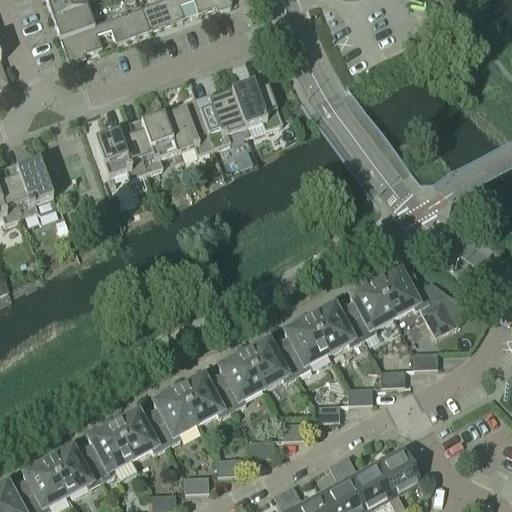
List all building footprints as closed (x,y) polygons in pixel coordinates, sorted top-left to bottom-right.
[(86,11),(82,0),(52,0),(44,3),(51,24),(52,23),(86,11)] [(176,0),(141,13),(149,35),(183,23),(178,10),(192,5),(197,18),(218,10),(220,15),(228,12),(230,11),(230,10),(231,9),(231,7),(231,6),(228,0),(176,0)] [(93,30),(86,11),(52,23),(59,43),(93,31),(93,30)] [(101,53),(96,40),(110,35),(114,48),(149,35),(141,13),(93,30),(93,31),(59,43),(67,65),(67,66),(68,67),(70,68),(71,68),(73,68),(81,65),(80,60),(101,53)] [(281,131),(263,81),(245,87),(247,91),(230,98),(246,143),(250,142),(247,134),(261,129),(264,137),(281,131)] [(246,143),(230,98),(213,104),(211,99),(194,105),(213,155),(229,149),(226,141),(240,137),(243,145),(246,143)] [(213,155),(194,105),(178,111),(179,116),(162,122),(179,168),(182,166),(179,159),(193,153),(196,162),(213,155)] [(179,168),(162,122),(145,128),(143,124),(127,130),(145,180),(161,174),(159,166),(172,161),(175,169),(179,168)] [(145,180),(127,130),(110,136),(112,140),(93,147),(110,192),(115,191),(112,183),(125,178),(128,186),(145,180)] [(55,212),(39,166),(20,173),(19,168),(2,174),(20,225),(36,219),(39,221),(53,216),(55,212)] [(20,225),(2,174),(0,175),(0,223),(3,231),(20,225)] [(467,316),(438,295),(430,289),(420,294),(412,280),(403,284),(398,275),(389,280),(387,278),(377,284),(378,286),(373,289),(392,324),(412,313),(414,317),(418,315),(434,344),(456,333),(467,316)] [(392,324),(373,289),(369,291),(368,289),(357,294),(359,297),(349,302),(354,311),(346,315),(362,346),(376,338),(374,334),(392,324)] [(362,346),(346,315),(338,320),(333,311),(323,316),(322,314),(311,319),(313,322),(308,324),(327,359),(347,349),(349,353),(362,346)] [(327,359),(308,324),(304,326),(302,324),(292,330),(293,332),(284,337),(289,346),(281,350),(298,381),(310,374),(308,370),(327,359)] [(298,381),(281,350),(273,355),(267,346),(258,351),(257,349),(246,355),(247,357),(243,360),(262,395),(281,384),(283,389),(298,381)] [(436,374),(436,358),(412,359),(412,375),(436,374)] [(262,395),(243,360),(238,362),(237,360),(227,365),(228,368),(218,373),(223,382),(215,386),(232,417),(245,409),(243,405),(262,395)] [(404,392),(403,376),(379,377),(380,393),(404,392)] [(232,417),(215,386),(207,391),(202,382),(192,387),(191,385),(181,390),(182,393),(178,395),(197,430),(216,420),(218,424),(232,417)] [(371,410),(370,393),(347,394),(347,411),(371,410)] [(511,393),(502,403),(511,413),(511,393)] [(197,430),(178,395),(173,397),(172,395),(161,401),(163,403),(153,408),(158,417),(150,422),(166,452),(180,445),(177,441),(197,430)] [(338,427),(338,411),(314,412),(314,428),(338,427)] [(166,452),(150,422),(142,426),(137,417),(127,423),(126,420),(115,426),(117,428),(112,431),(132,466),(150,455),(153,459),(166,452)] [(305,445),(305,429),(281,430),(282,446),(305,445)] [(132,466),(112,431),(108,433),(106,431),(96,436),(97,439),(88,444),(93,453),(85,458),(101,488),(114,480),(112,476),(132,466)] [(273,463),(272,447),(248,448),(249,464),(273,463)] [(101,488),(85,458),(76,462),(71,453),(62,458),(60,456),(50,461),(51,464),(47,466),(66,501),(85,491),(87,495),(101,488)] [(420,488),(402,455),(374,471),(392,503),(396,501),(420,488)] [(240,481),(240,464),(216,465),(216,482),(240,481)] [(66,501),(47,466),(42,469),(41,466),(31,472),(32,474),(22,479),(27,489),(19,493),(29,511),(46,511),(47,511),(66,501)] [(392,503),(374,471),(346,486),(360,511),(375,511),(388,506),(391,511),(398,511),(402,510),(396,501),(392,503)] [(208,499),(207,482),(183,483),(184,499),(208,499)] [(360,511),(346,486),(319,500),(325,511),(360,511)] [(29,511),(19,493),(11,497),(6,488),(0,491),(0,511),(29,511)] [(174,511),(174,500),(150,501),(150,511),(174,511)] [(325,511),(319,500),(297,511),(325,511)]
